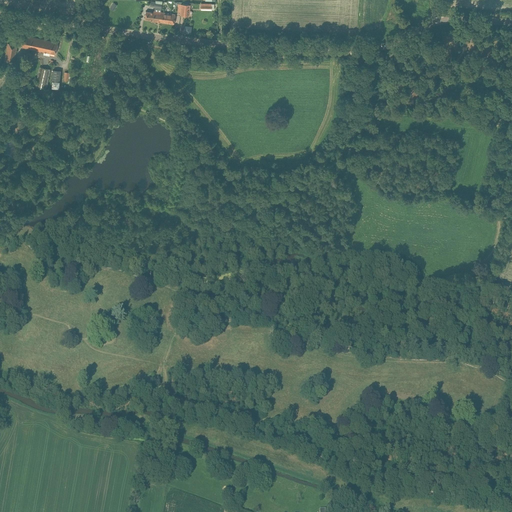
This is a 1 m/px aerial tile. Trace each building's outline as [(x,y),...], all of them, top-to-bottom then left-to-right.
[(155,8),(154,11),(153,11),(153,12),(146,11),(145,19),(153,20),(153,21),(159,22),(161,12),(162,2),(155,1),(154,8),(155,8)] [(190,5),(181,4),(180,15),(187,16),(188,10),(189,10),(190,5)] [(161,12),(159,22),(174,24),(175,14),(161,12)] [(183,25),(182,32),(190,33),(191,25),(183,25)] [(49,53),(52,42),(24,36),(21,47),(49,53)] [(52,42),(49,53),(55,54),(58,43),(52,42)] [(8,43),(4,61),(14,63),(17,45),(8,43)] [(40,67),(35,87),(46,89),(50,70),(40,67)] [(60,82),(61,71),(52,70),(51,81),(52,81),(51,88),(58,89),(59,82),(60,82)] [(72,82),(72,73),(64,73),(64,81),(67,81),(67,82),(72,82)]
